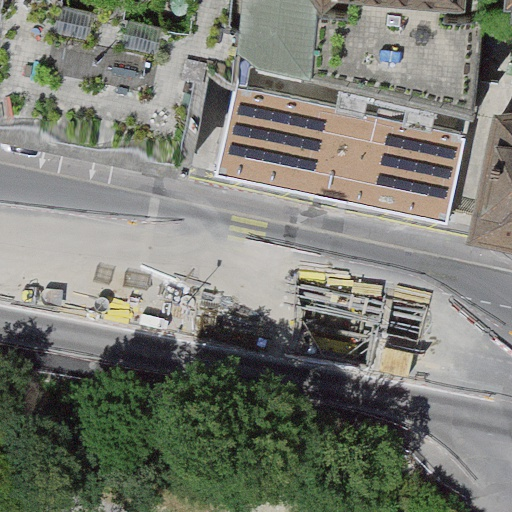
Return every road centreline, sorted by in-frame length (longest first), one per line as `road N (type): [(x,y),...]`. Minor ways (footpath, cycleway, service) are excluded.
road 1 (tertiary): [(511,309),(0,192)]
road 2 (tertiary): [(0,308),(511,409)]
